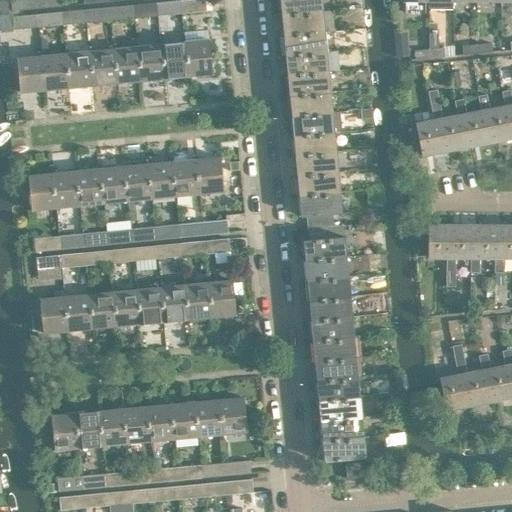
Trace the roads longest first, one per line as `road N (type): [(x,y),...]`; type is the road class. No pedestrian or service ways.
road 1 (residential): [(300,505),(253,0)]
road 2 (residential): [(300,505),(511,488)]
